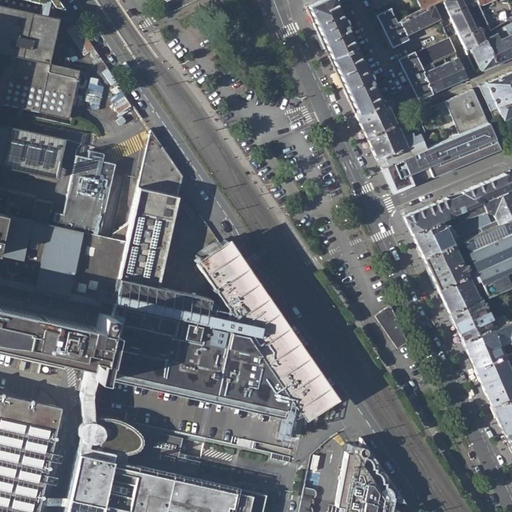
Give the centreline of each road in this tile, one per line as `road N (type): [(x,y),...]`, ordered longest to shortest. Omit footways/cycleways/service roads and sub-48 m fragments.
road 1 (secondary): [(77,0),(427,511)]
road 2 (secondary): [(511,511),(370,213)]
road 3 (secondary): [(370,213),(273,0)]
road 4 (residential): [(370,213),(508,154)]
